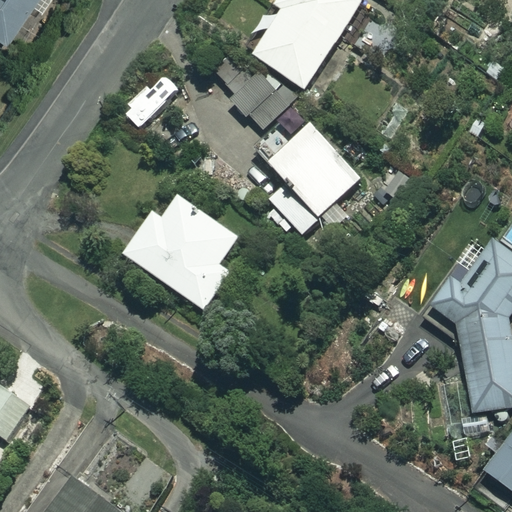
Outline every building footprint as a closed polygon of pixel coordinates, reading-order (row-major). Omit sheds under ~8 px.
[(32,0),(0,0),(0,37),(4,40),(32,0)] [(367,2),(363,0),(285,0),(280,9),(287,13),(257,59),(308,92),(367,2)] [(293,104),(261,75),(235,105),(267,133),(293,104)] [(366,181),(303,113),(260,153),(290,186),(264,209),(296,245),(366,181)] [(240,240),(182,199),(166,222),(158,216),(129,258),(208,313),(233,276),(221,267),(240,240)] [(511,409),(511,228),(507,235),(504,232),(474,276),(460,267),(424,319),(465,348),(476,416),(511,409)] [(36,410),(0,383),(0,436),(11,444),(36,410)] [(511,444),(485,477),(511,498),(511,444)] [(130,511),(132,509),(78,479),(59,511),(130,511)]
